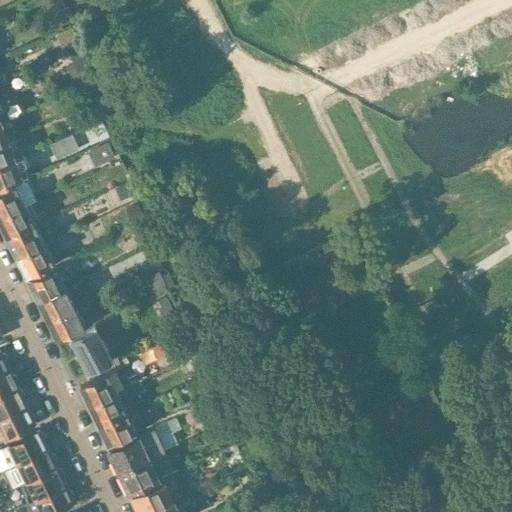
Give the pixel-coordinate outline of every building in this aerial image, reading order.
[(100,100),(86,62),(85,62),(72,27),(62,31),(68,49),(75,67),(69,69),(76,88),(82,86),(89,104),(100,100)] [(0,121),(9,118),(6,110),(0,111),(0,121)] [(9,118),(0,121),(0,142),(8,139),(4,129),(12,126),(9,118)] [(8,139),(0,142),(0,164),(23,155),(20,146),(12,149),(8,139)] [(23,155),(0,164),(0,186),(22,176),(18,166),(26,163),(23,155)] [(26,178),(16,183),(26,204),(37,198),(26,178)] [(16,183),(0,191),(0,216),(26,204),(16,183)] [(26,204),(0,216),(0,227),(2,229),(6,237),(35,223),(26,204)] [(45,243),(35,223),(6,237),(10,245),(9,248),(13,254),(15,255),(16,257),(45,243)] [(330,240),(280,264),(295,296),(300,294),(309,312),(354,290),(330,240)] [(45,243),(16,257),(16,258),(16,260),(19,267),(21,268),(26,276),(54,262),(45,243)] [(56,266),(27,280),(32,289),(31,291),(34,298),(37,299),(37,300),(66,286),(56,266)] [(66,286),(37,300),(38,301),(37,304),(40,311),(43,311),(47,319),(76,305),(66,286)] [(76,305),(47,319),(51,328),(50,330),(53,337),(56,338),(57,340),(85,325),(76,305)] [(95,325),(70,338),(88,371),(112,358),(95,325)] [(0,371),(9,367),(6,361),(7,358),(4,353),(1,351),(0,349),(0,348),(0,371)] [(0,393),(18,385),(17,383),(18,380),(15,374),(12,373),(9,367),(0,371),(0,393)] [(117,391),(126,387),(117,367),(79,386),(83,394),(82,397),(85,403),(88,404),(89,406),(117,391)] [(0,415),(27,403),(24,397),(25,394),(22,389),(19,388),(18,385),(0,393),(0,415)] [(431,385),(392,404),(388,395),(356,410),(367,433),(362,435),(380,471),(403,460),(413,455),(404,437),(446,417),(431,385)] [(98,425),(136,406),(126,387),(117,391),(89,406),(89,407),(88,409),(91,416),(94,417),(98,425)] [(36,422),(34,419),(35,416),(32,410),(30,409),(27,403),(0,415),(0,426),(5,437),(36,422)] [(136,431),(131,419),(140,415),(136,406),(98,425),(102,433),(101,436),(104,442),(107,443),(108,445),(136,431)] [(149,457),(178,444),(173,432),(170,433),(165,422),(108,449),(118,472),(149,457)] [(48,447),(45,441),(46,438),(43,432),(40,431),(39,428),(2,446),(8,460),(11,465),(48,447)] [(57,465),(56,462),(56,459),(54,454),(51,453),(48,447),(11,465),(15,474),(22,471),(27,480),(57,465)] [(149,457),(118,472),(128,492),(159,477),(149,457)] [(29,501),(66,482),(63,477),(63,474),(61,468),(58,467),(57,465),(27,480),(21,483),(29,501)] [(173,475),(130,495),(137,511),(146,511),(173,499),(168,488),(177,483),(173,475)] [(52,511),(75,501),(73,498),(74,495),(71,490),(69,489),(66,482),(29,501),(14,508),(15,511),(25,511),(32,509),(33,511),(52,511)] [(179,511),(173,499),(146,511),(179,511)]
